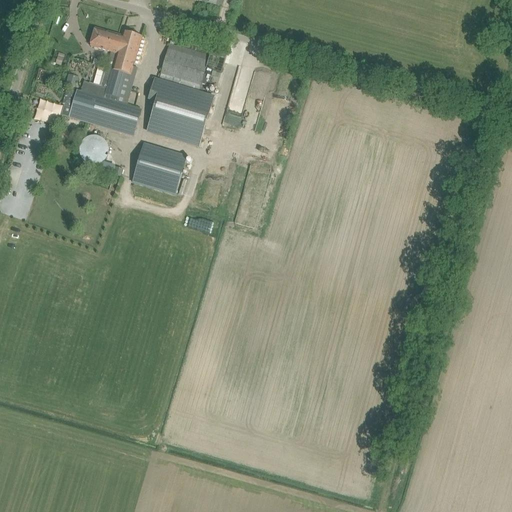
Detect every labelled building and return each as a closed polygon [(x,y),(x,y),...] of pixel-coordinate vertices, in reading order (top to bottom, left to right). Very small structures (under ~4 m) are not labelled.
[(107,90),(106,94),(120,98),(127,74),(131,76),(142,37),(124,31),(122,36),(95,28),(90,46),(117,54),(107,90)] [(161,74),(201,85),(208,62),(168,50),(161,74)] [(106,94),(107,90),(85,83),(82,93),(77,91),(70,117),(135,137),(143,111),(104,99),(106,94)] [(199,146),(213,99),(162,83),(148,131),(199,146)] [(37,84),(35,94),(45,96),(47,86),(37,84)] [(52,118),(57,111),(50,107),(46,114),(52,118)] [(100,166),(109,144),(86,135),(77,157),(100,166)] [(176,197),(188,157),(144,143),(132,184),(176,197)] [(254,231),(269,166),(252,162),(242,205),(238,204),(233,226),(254,231)]
